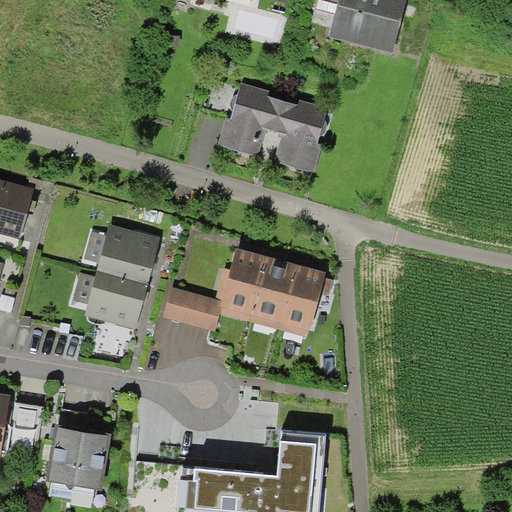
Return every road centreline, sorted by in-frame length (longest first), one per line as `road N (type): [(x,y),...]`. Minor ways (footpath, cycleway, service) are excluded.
road 1 (residential): [(364,511),(348,221),(0,123)]
road 2 (residential): [(0,357),(206,393)]
road 3 (track): [(511,260),(348,221)]
